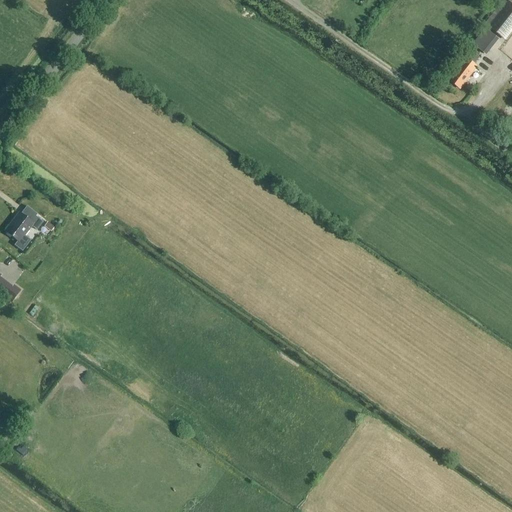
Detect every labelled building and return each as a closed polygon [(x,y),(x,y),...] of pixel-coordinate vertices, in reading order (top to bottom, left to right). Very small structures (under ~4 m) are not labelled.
[(506,41),(511,32),(511,4),(508,2),(488,27),(506,41)] [(486,56),(492,49),(479,38),(473,45),(486,56)] [(479,58),(470,51),(465,57),(456,69),(457,70),(453,75),(454,77),(450,82),(460,89),(477,67),(474,64),(479,58)] [(28,221),(19,214),(4,232),(19,243),(31,227),(36,231),(43,223),(32,215),(28,221)] [(4,298),(11,303),(19,292),(13,286),(4,298)]
